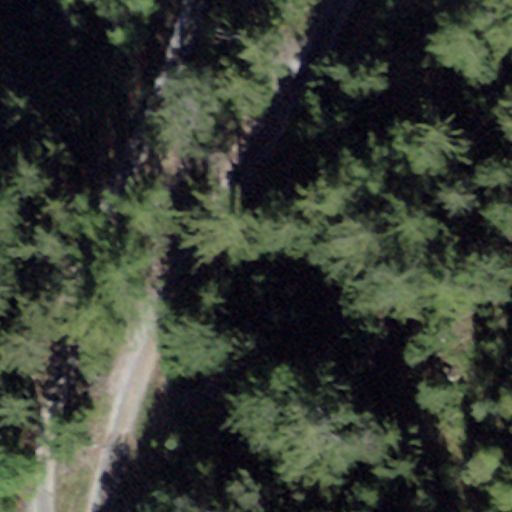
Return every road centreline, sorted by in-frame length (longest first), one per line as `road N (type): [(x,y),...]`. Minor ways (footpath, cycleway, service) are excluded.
road 1 (track): [(90,511),(319,0)]
road 2 (track): [(167,0),(36,384),(23,511)]
